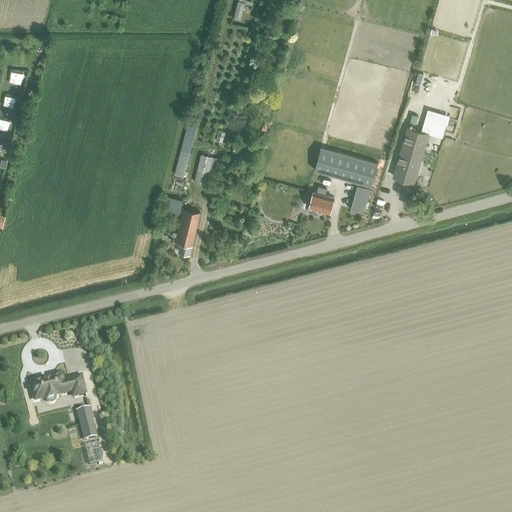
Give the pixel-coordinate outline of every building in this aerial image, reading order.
[(254,2),(247,0),(238,0),(234,18),(241,20),(245,3),(253,5),(254,2)] [(194,118),(201,120),(206,102),(199,101),(194,118)] [(0,127),(10,129),(11,120),(0,118),(0,120),(0,127)] [(188,120),(175,175),(183,177),(198,123),(188,120)] [(408,127),(394,177),(414,182),(428,133),(408,127)] [(371,185),(377,163),(321,147),(315,169),(371,185)] [(210,173),(215,174),(219,158),(201,154),(194,182),(206,184),(210,173)] [(350,209),(363,212),(370,189),(357,185),(350,209)] [(310,207),(309,210),(309,212),(310,213),(315,214),(317,214),(318,213),(319,209),(329,212),(334,197),(325,194),(327,188),(319,186),(317,192),(314,191),(310,207)] [(164,210),(180,213),(182,199),(167,196),(164,210)] [(179,251),(190,254),(200,211),(183,208),(175,241),(181,242),(179,251)] [(32,381),(33,384),(31,384),(35,401),(45,398),(46,400),(47,402),(49,403),(51,404),(53,403),(55,402),(55,400),(55,398),(55,396),(72,391),(73,397),(85,394),(80,377),(69,380),(69,382),(63,384),(61,376),(59,377),(58,375),(50,377),(51,379),(41,382),(40,379),(32,381)] [(96,437),(88,408),(77,411),(84,440),(96,437)]
